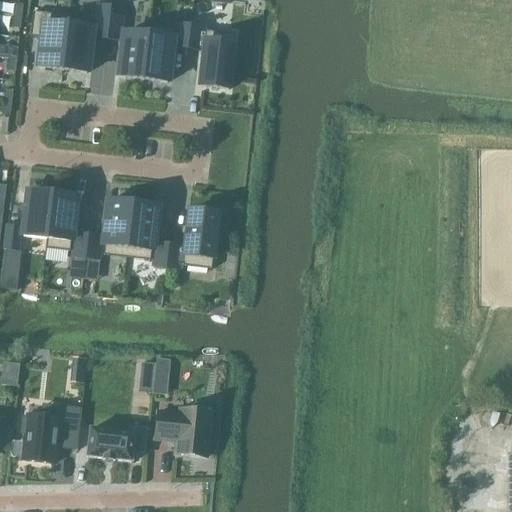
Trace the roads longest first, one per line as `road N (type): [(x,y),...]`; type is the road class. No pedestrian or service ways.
road 1 (residential): [(27,155),(198,174),(203,130),(31,111)]
road 2 (residential): [(195,498),(0,503)]
